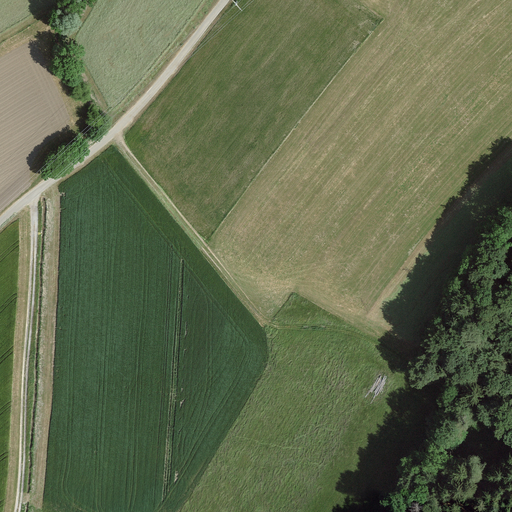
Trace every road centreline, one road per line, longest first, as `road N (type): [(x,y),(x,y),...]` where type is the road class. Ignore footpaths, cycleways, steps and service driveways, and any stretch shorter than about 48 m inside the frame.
road 1 (unclassified): [(0,222),(135,113),(225,0)]
road 2 (track): [(32,195),(15,511)]
